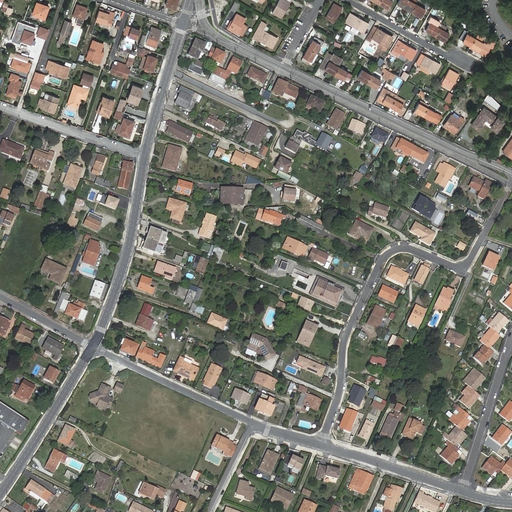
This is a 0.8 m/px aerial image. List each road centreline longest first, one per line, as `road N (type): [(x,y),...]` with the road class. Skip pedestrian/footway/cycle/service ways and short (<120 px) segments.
road 1 (residential): [(498,206),(463,265),(410,249),(381,259),(345,338),(340,386),(319,445)]
road 2 (residential): [(509,174),(283,67)]
road 3 (tertiary): [(92,346),(123,268),(144,156)]
road 4 (residential): [(253,423),(92,346)]
road 5 (tertiary): [(0,493),(92,346)]
road 6 (residential): [(461,491),(511,338)]
road 7 (residential): [(144,156),(0,106)]
road 8 (residential): [(461,491),(319,445)]
road 9 (tertiary): [(144,156),(182,24)]
road 10 (residential): [(349,0),(460,63)]
